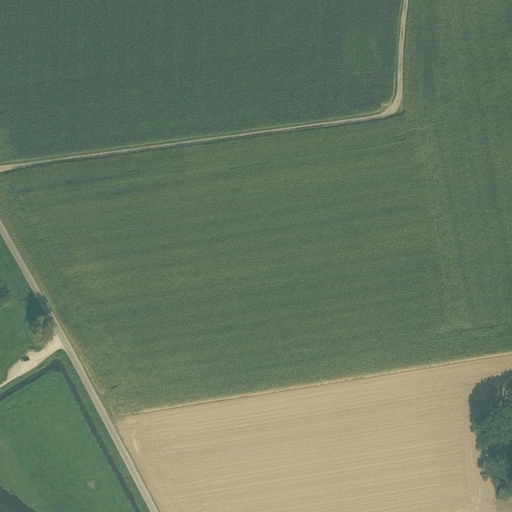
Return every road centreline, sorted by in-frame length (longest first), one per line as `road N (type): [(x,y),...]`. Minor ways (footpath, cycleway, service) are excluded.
road 1 (track): [(0,170),(397,112),(406,0)]
road 2 (unclassified): [(61,340),(153,511)]
road 3 (unclassified): [(0,227),(61,340)]
